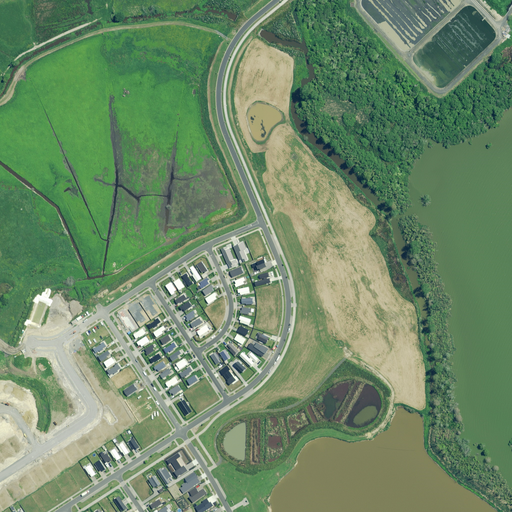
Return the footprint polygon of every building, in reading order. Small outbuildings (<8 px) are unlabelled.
[(246,249),(243,242),(233,246),(239,260),(242,259),(243,262),(248,260),(244,250),(246,249)] [(228,246),(221,249),(227,264),(228,263),(230,268),(238,265),(235,259),(234,259),(228,246)] [(263,260),(251,265),(253,268),(254,267),(255,270),(257,269),(257,271),(266,267),(263,260)] [(201,262),(197,265),(201,272),(204,271),(205,272),(207,271),(201,262)] [(201,279),(193,266),(190,268),(192,271),(191,271),(194,274),(192,275),(196,282),(201,279)] [(241,267),(230,272),(232,277),(243,273),(241,267)] [(186,273),(182,276),(189,286),(193,283),(191,281),(191,282),(187,276),(188,276),(186,273)] [(269,276),(268,273),(259,275),(260,279),(263,278),(264,280),(254,283),(255,287),(270,282),(269,279),(267,279),(266,277),(269,276)] [(235,284),(236,287),(244,284),(243,281),(245,280),(244,277),(235,281),(236,284),(235,284)] [(208,280),(207,278),(200,283),(201,285),(199,286),(201,289),(209,283),(207,281),(208,280)] [(179,279),(173,282),(179,290),(184,287),(179,279)] [(171,282),(165,286),(172,295),(175,293),(174,291),(176,290),(171,282)] [(211,285),(202,291),(206,296),(213,291),(212,288),(213,288),(211,285)] [(215,293),(205,299),(208,304),(216,299),(215,297),(216,296),(215,293)] [(184,295),(175,300),(177,304),(179,302),(179,303),(186,299),(184,295)] [(189,301),(180,307),(181,310),(183,309),(184,311),(192,306),(189,301)] [(195,313),(193,311),(185,316),(187,318),(186,319),(187,321),(194,317),(193,315),(195,313)] [(251,320),(240,316),(239,320),(241,320),(240,322),(249,326),(251,320)] [(150,324),(147,325),(150,329),(153,327),(154,328),(157,325),(157,324),(160,322),(158,318),(155,320),(155,321),(150,324)] [(199,318),(190,324),(193,327),(195,326),(196,327),(203,322),(202,321),(201,321),(199,318)] [(209,330),(206,325),(200,329),(200,330),(197,332),(199,336),(209,330)] [(163,326),(154,332),(157,337),(163,333),(162,332),(166,329),(163,326)] [(248,330),(240,326),(237,332),(245,336),(248,330)] [(142,329),(133,334),(136,338),(139,336),(139,337),(145,333),(142,329)] [(269,338),(259,332),(257,335),(259,336),(257,339),(266,343),(269,338)] [(246,339),(237,334),(234,340),(242,345),(246,339)] [(168,335),(160,340),(163,345),(171,340),(168,335)] [(146,336),(137,342),(139,345),(140,344),(141,346),(149,341),(146,336)] [(95,347),(93,349),(95,353),(99,351),(100,351),(103,349),(102,348),(106,346),(103,342),(101,344),(95,348),(95,347)] [(166,348),(163,349),(166,353),(170,351),(170,352),(173,349),(176,347),(174,343),(171,344),(172,345),(166,349),(166,348)] [(238,351),(230,343),(227,345),(230,349),(229,350),(234,355),(238,351)] [(250,343),(247,347),(262,357),(264,354),(265,354),(268,349),(262,345),(262,346),(257,343),(255,346),(250,343)] [(154,347),(153,344),(145,350),(146,352),(146,353),(147,355),(154,350),(153,348),(154,347)] [(225,350),(220,353),(225,361),(230,357),(225,350)] [(107,351),(98,357),(101,361),(107,357),(106,356),(110,354),(107,351)] [(179,351),(170,357),(172,361),(178,357),(177,356),(181,354),(179,351)] [(243,352),(239,356),(251,366),(258,359),(251,352),(248,356),(250,358),(243,352)] [(216,353),(211,356),(216,365),(220,362),(219,359),(219,358),(216,353)] [(158,354),(150,359),(152,363),(161,358),(158,354)] [(112,357),(103,362),(107,368),(115,362),(112,357)] [(184,359),(176,364),(179,369),(187,364),(184,359)] [(166,366),(163,361),(154,367),(155,370),(157,369),(158,371),(166,366)] [(238,362),(234,365),(242,372),(245,369),(238,362)] [(109,369),(107,371),(110,375),(113,373),(114,374),(118,371),(117,370),(120,368),(117,364),(114,366),(115,366),(110,370),(109,369)] [(230,370),(227,366),(219,371),(222,375),(223,374),(228,381),(227,381),(229,385),(236,380),(229,370),(230,370)] [(181,372),(179,373),(182,377),(185,375),(186,376),(189,374),(188,373),(192,371),(189,367),(187,368),(188,369),(182,373),(181,372)] [(171,373),(169,369),(163,372),(163,373),(160,375),(162,379),(171,373)] [(194,375),(187,380),(190,385),(197,380),(194,375)] [(175,377),(165,383),(168,387),(172,385),(172,386),(178,382),(175,377)] [(133,384),(124,390),(127,396),(137,390),(133,384)] [(181,390),(178,385),(169,391),(170,394),(172,393),(173,395),(181,390)] [(184,399),(178,403),(185,415),(191,411),(184,399)] [(139,447),(133,438),(128,442),(133,449),(134,448),(135,450),(139,447)] [(129,452),(122,443),(117,446),(122,452),(124,455),(129,452)] [(115,449),(110,452),(114,458),(116,461),(120,458),(115,449)] [(102,452),(99,454),(105,463),(108,461),(109,462),(111,460),(107,453),(104,455),(102,452)] [(178,453),(166,461),(169,464),(172,463),(177,470),(174,473),(177,477),(187,470),(184,466),(181,467),(176,459),(180,457),(178,453)] [(100,461),(95,464),(100,471),(101,470),(102,471),(105,469),(100,461)] [(90,466),(85,469),(89,475),(90,474),(91,477),(95,474),(90,466)] [(160,468),(157,471),(167,484),(170,482),(168,479),(171,476),(165,469),(162,471),(160,468)] [(179,489),(183,493),(200,481),(194,472),(185,479),(187,482),(182,485),(183,486),(179,489)] [(154,476),(148,480),(154,487),(155,486),(156,487),(160,484),(154,476)] [(189,497),(193,503),(206,493),(203,488),(198,492),(195,488),(190,492),(192,495),(189,497)] [(126,508),(118,496),(114,499),(122,511),(126,508)] [(195,508),(198,511),(202,511),(213,506),(211,502),(209,503),(207,499),(203,502),(203,503),(195,508)] [(159,500),(150,505),(153,509),(161,503),(159,500)]
